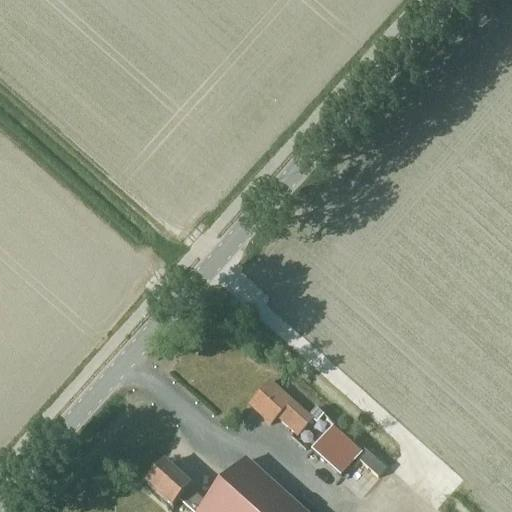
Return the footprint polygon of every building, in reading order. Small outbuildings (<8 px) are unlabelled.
[(298,438),(313,421),(270,383),(249,407),(274,430),(280,422),(298,438)] [(316,408),(309,416),(316,423),(324,415),(316,408)] [(327,456),(344,437),(332,427),(315,446),(327,456)] [(367,454),(360,462),(378,479),(385,471),(367,454)] [(297,511),(245,463),(206,506),(189,491),(191,489),(164,465),(145,486),(172,510),(180,502),(191,511),(297,511)]
